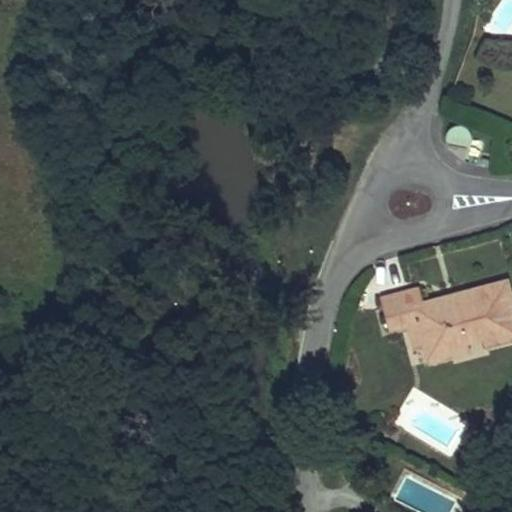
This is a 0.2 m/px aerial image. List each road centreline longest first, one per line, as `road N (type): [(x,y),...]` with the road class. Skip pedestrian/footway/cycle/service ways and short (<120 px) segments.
road 1 (residential): [(300,511),(305,371),(324,295),(350,243)]
road 2 (residential): [(396,161),(434,68),(446,0)]
road 3 (residential): [(350,243),(511,203)]
road 4 (residential): [(511,190),(453,184),(396,161)]
